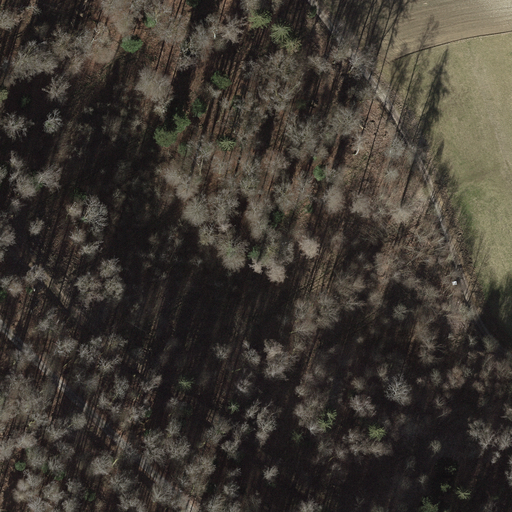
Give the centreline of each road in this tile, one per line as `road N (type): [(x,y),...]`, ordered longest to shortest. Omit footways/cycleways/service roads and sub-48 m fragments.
road 1 (track): [(347,511),(102,344),(40,265),(0,229)]
road 2 (track): [(311,0),(420,161),(470,303),(511,367)]
road 3 (track): [(0,326),(192,511)]
